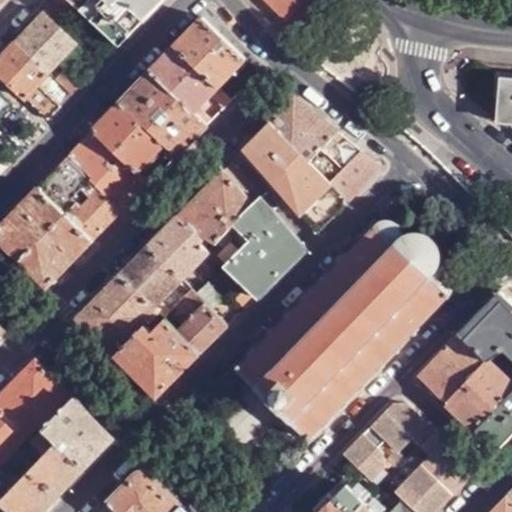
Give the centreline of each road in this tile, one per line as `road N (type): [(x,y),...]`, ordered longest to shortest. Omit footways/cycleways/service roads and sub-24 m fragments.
road 1 (residential): [(409,164),(147,435)]
road 2 (residential): [(295,62),(41,320)]
road 3 (residential): [(0,196),(190,0)]
road 4 (residential): [(263,511),(400,375)]
road 5 (residential): [(430,19),(425,90),(511,176)]
road 6 (residential): [(41,320),(147,435)]
road 7 (residential): [(400,375),(509,267)]
road 8 (residential): [(295,62),(409,164)]
road 9 (residential): [(409,164),(509,267)]
road 10 (residential): [(501,475),(400,375)]
